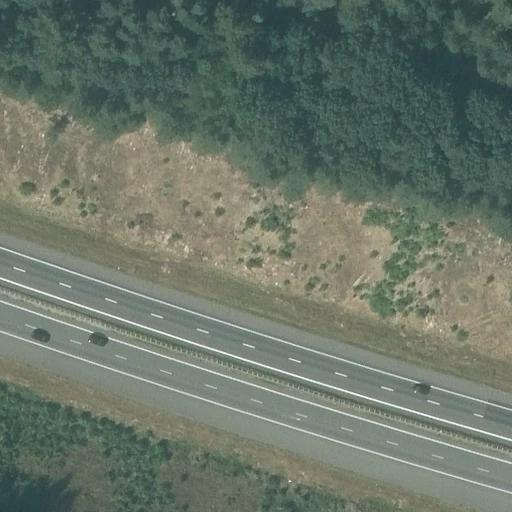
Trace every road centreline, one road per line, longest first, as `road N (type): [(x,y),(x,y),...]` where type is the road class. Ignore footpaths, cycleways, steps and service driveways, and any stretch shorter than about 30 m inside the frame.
road 1 (motorway): [(0,321),(511,484)]
road 2 (motorway): [(511,423),(0,260)]
road 3 (track): [(266,0),(511,85)]
